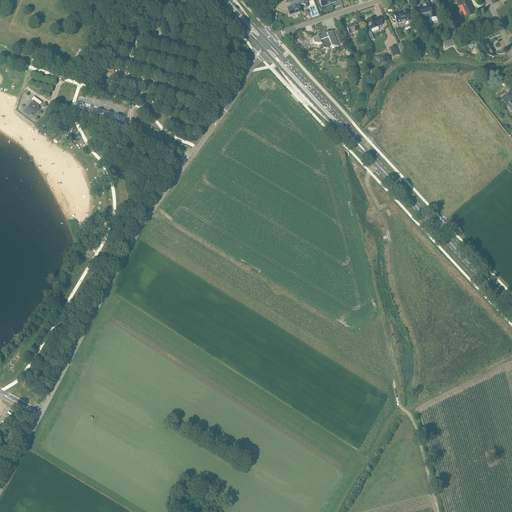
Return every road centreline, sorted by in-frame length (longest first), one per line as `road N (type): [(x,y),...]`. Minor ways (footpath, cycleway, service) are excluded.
road 1 (tertiary): [(0,489),(127,248),(249,71)]
road 2 (primary): [(511,308),(364,150)]
road 3 (primary): [(364,150),(270,43)]
road 4 (primary): [(264,50),(364,150)]
